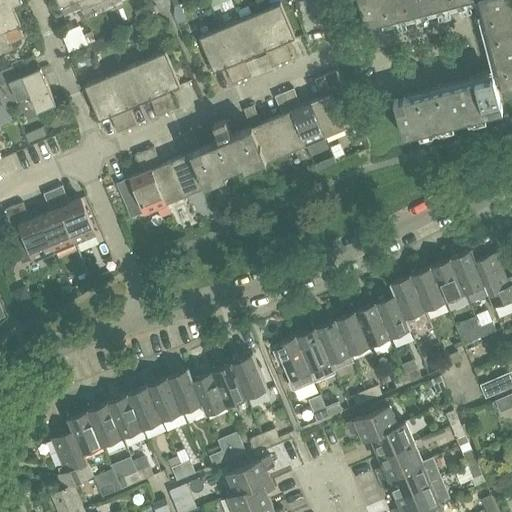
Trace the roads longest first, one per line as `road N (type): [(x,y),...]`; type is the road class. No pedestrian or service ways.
road 1 (residential): [(145,317),(315,262),(474,187)]
road 2 (residential): [(95,155),(338,52)]
road 3 (residential): [(145,317),(95,155)]
road 4 (residential): [(95,155),(31,0)]
road 5 (residential): [(0,376),(58,345),(145,317)]
road 6 (residential): [(474,23),(338,52)]
